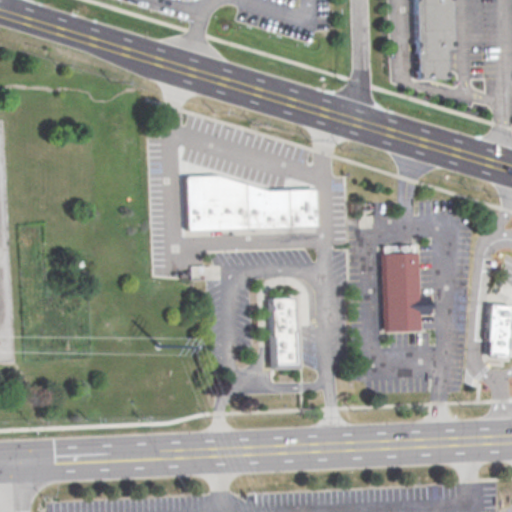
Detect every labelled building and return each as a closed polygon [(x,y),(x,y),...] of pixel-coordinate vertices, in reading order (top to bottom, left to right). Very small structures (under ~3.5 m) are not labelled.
[(446,0),(448,51),(442,52),(443,78),(411,79),(408,0),(446,0)] [(183,179),(214,175),(263,192),(310,190),(312,228),(184,232),(183,179)] [(379,255),(414,254),(416,296),(426,296),(427,315),(421,315),(417,315),(418,331),(389,332),(382,332),(379,255)] [(290,299),(291,329),(295,329),(297,370),(266,371),(265,336),(270,336),(269,299),(290,299)] [(486,305),(510,307),(506,357),(486,356),(487,343),(483,343),(486,305)]
